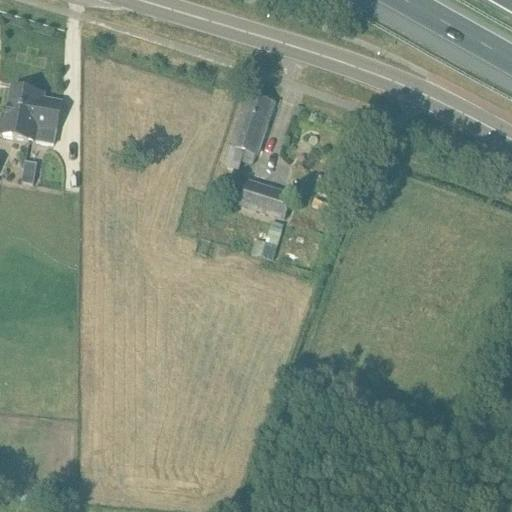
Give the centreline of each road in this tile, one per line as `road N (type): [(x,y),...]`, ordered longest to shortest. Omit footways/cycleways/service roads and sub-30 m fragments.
road 1 (tertiary): [(511,142),(424,93),(180,10)]
road 2 (motorway): [(400,0),(511,62)]
